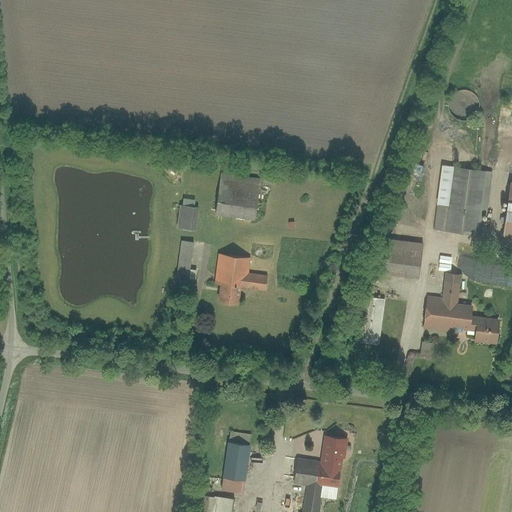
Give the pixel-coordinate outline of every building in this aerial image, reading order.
[(406,181),(416,185),(432,144),(422,140),(406,181)] [(441,170),(432,232),(480,239),(488,176),(441,170)] [(220,172),(214,211),(255,217),(260,178),(220,172)] [(511,186),(510,186),(502,243),(511,244),(511,186)] [(182,197),(178,226),(196,229),(199,206),(195,206),(196,199),(182,197)] [(193,240),(179,238),(174,276),(195,279),(197,269),(189,268),(193,240)] [(386,242),(382,278),(418,282),(421,245),(386,242)] [(238,301),(240,287),(266,290),(268,274),(248,272),(250,257),(218,253),(212,298),(238,301)] [(429,299),(425,330),(474,336),(473,345),(494,348),(497,322),(471,319),(472,308),(458,306),(462,277),(445,275),(442,300),(429,299)] [(364,300),(359,346),(380,348),(385,302),(364,300)] [(435,353),(435,342),(421,341),(420,352),(435,353)] [(344,437),(325,434),(321,466),(340,468),(344,437)] [(249,444),(227,441),(222,477),(245,480),(249,444)] [(316,459),(296,457),(293,481),(305,483),(313,484),(316,465),(316,459)] [(323,485),(338,487),(340,468),(321,466),(316,465),(313,484),(323,485)] [(221,489),(243,492),(245,480),(222,477),(221,489)] [(301,511),(318,511),(323,485),(313,484),(305,483),(301,511)] [(230,511),(232,498),(211,495),(208,511),(230,511)]
